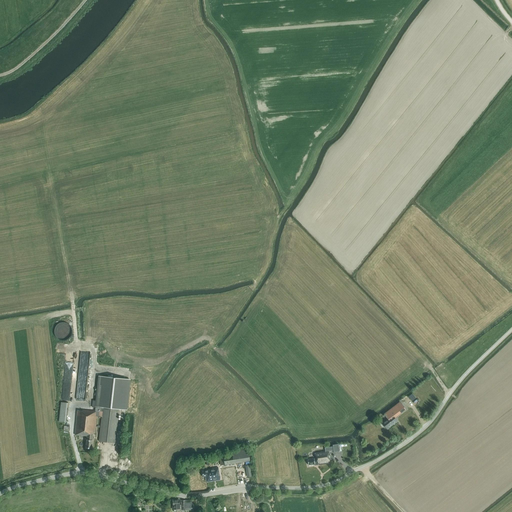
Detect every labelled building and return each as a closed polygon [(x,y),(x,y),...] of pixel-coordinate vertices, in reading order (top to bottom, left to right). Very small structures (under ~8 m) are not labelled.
[(67,340),(68,339),(69,339),(69,338),(70,338),(71,337),(71,336),(72,335),(72,334),(72,333),(72,332),(72,331),(72,330),(72,329),(72,328),(71,327),(71,326),(70,325),(69,324),(68,324),(68,323),(67,323),(66,323),(65,322),(64,322),(63,322),(62,322),(61,323),(60,323),(59,323),(58,324),(57,325),(56,325),(56,326),(55,327),(55,328),(54,329),(54,330),(54,331),(54,332),(54,333),(54,334),(54,335),(55,336),(55,337),(56,337),(56,338),(57,339),(58,339),(59,339),(60,340),(61,340),(62,341),(63,341),(64,341),(65,341),(65,340),(66,340),(67,340)] [(127,410),(130,380),(98,376),(95,401),(95,406),(96,406),(127,410)] [(387,419),(382,423),(387,429),(397,421),(394,418),(406,409),(400,402),(387,413),(384,415),(387,419)] [(61,404),(59,424),(67,425),(69,405),(61,404)] [(115,443),(119,410),(96,407),(95,407),(95,408),(95,411),(83,410),(83,411),(77,410),(75,435),(87,436),(86,448),(92,448),(93,433),(95,433),(97,416),(102,417),(99,441),(115,443)] [(316,458),(307,459),(308,465),(314,464),(315,466),(331,463),(330,454),(329,454),(329,451),(333,450),(334,452),(339,452),(338,444),(333,445),(333,447),(325,448),(325,451),(315,453),(316,458)] [(232,455),(223,457),(225,465),(250,461),(248,448),(232,450),(232,455)] [(210,469),(202,471),(203,477),(206,477),(207,482),(213,481),(212,479),(220,478),(218,467),(210,469)] [(179,505),(179,500),(173,500),(173,509),(174,509),(174,510),(177,510),(177,509),(180,509),(181,509),(181,510),(192,510),(192,504),(192,500),(181,500),(181,505),(179,505)]
